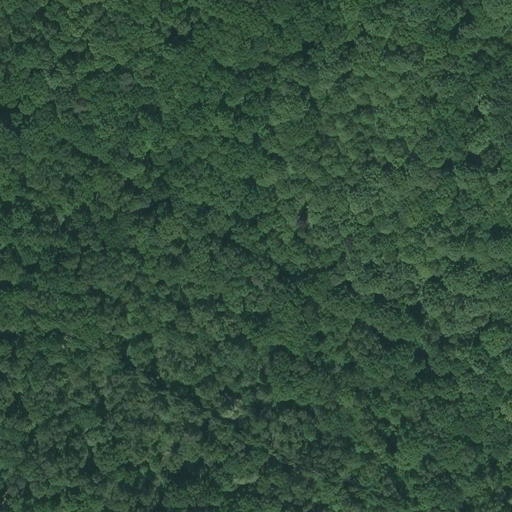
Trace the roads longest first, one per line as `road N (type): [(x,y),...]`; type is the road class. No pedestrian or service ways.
road 1 (track): [(133,167),(511,393)]
road 2 (track): [(133,167),(0,507)]
road 3 (unclassified): [(0,68),(275,0)]
road 4 (track): [(0,90),(133,167)]
